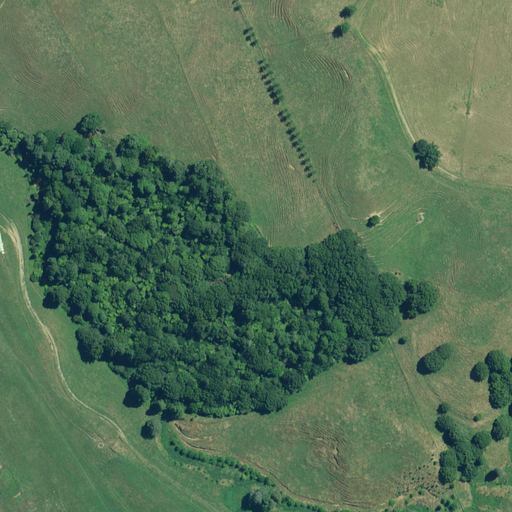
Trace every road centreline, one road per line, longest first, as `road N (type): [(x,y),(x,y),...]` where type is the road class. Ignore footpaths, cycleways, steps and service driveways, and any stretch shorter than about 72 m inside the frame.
road 1 (track): [(380,32),(331,145),(333,179),(361,210),(450,238),(461,263),(446,327),(447,365),(461,382),(511,405)]
road 2 (track): [(380,32),(468,136),(511,161)]
